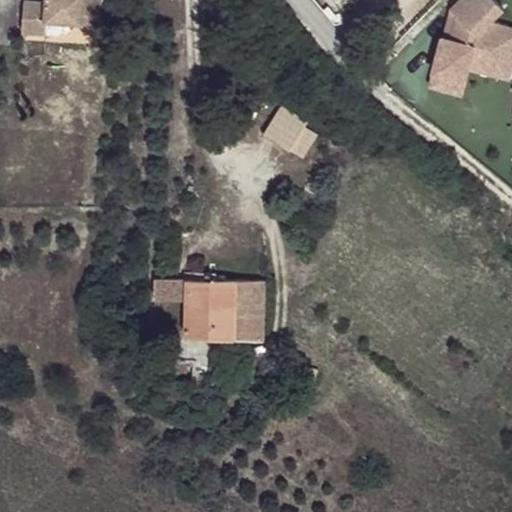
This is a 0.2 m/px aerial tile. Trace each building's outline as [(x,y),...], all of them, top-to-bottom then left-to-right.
[(100,31),(102,0),(47,0),(47,3),(25,2),(23,33),(46,35),(47,21),(82,23),(82,30),(100,31)] [(511,61),(511,27),(491,22),(504,9),(494,0),(460,0),(450,10),(457,17),(451,40),(443,38),(433,73),(466,82),(469,69),(473,52),(511,61)] [(450,10),(443,38),(451,40),(457,17),(450,10)] [(510,80),(511,70),(511,61),(473,52),(469,69),(510,80)] [(466,82),(433,73),(430,87),(462,95),(466,82)] [(308,122),(282,105),(263,134),(290,152),(308,122)] [(266,279),(157,277),(157,298),(188,299),(188,335),(265,340),(266,279)] [(288,380),(313,387),(319,370),(282,359),(279,373),(289,376),(288,380)] [(244,366),(211,362),(210,375),(226,377),(226,379),(242,380),(244,366)] [(226,377),(210,375),(209,384),(225,386),(226,379),(226,377)]
